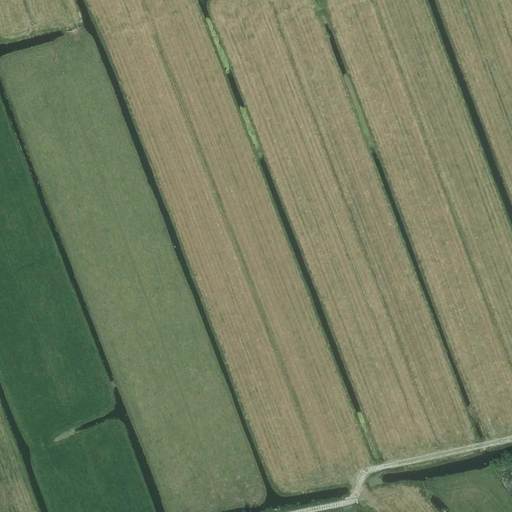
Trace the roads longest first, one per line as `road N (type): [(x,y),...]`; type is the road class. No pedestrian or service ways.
road 1 (track): [(182,0),(365,473)]
road 2 (track): [(365,473),(511,437)]
road 3 (track): [(355,498),(439,484),(465,511)]
